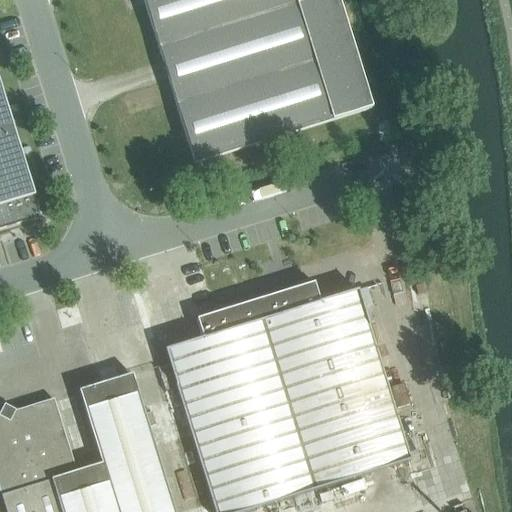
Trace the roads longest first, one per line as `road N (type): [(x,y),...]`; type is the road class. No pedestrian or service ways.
road 1 (unclassified): [(108,248),(385,167)]
road 2 (unclassified): [(108,248),(30,0)]
